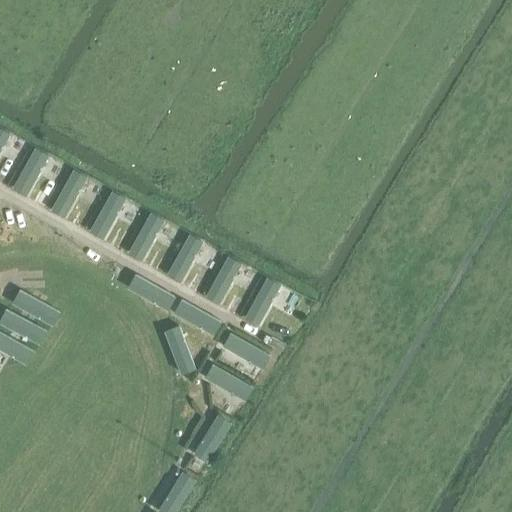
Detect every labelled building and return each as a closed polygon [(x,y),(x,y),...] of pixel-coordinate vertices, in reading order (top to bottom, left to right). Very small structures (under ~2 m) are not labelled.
[(0,150),(12,131),(0,124),(0,150)] [(50,154),(35,145),(11,184),(26,193),(50,154)] [(76,166),(51,208),(65,216),(91,175),(76,166)] [(128,197),(112,187),(87,228),(103,238),(128,197)] [(164,218),(150,210),(126,248),(140,257),(164,218)] [(203,240),(187,230),(163,269),(179,280),(203,240)] [(230,254),(206,293),(219,301),(243,262),(230,254)] [(280,284),(267,276),(243,316),(256,324),(280,284)] [(271,356),(230,331),(222,345),(263,370),(271,356)] [(245,398),(253,385),(214,361),(206,374),(245,398)] [(193,453),(206,461),(228,425),(215,417),(193,453)] [(158,508),(163,511),(173,511),(193,481),(179,473),(158,508)]
